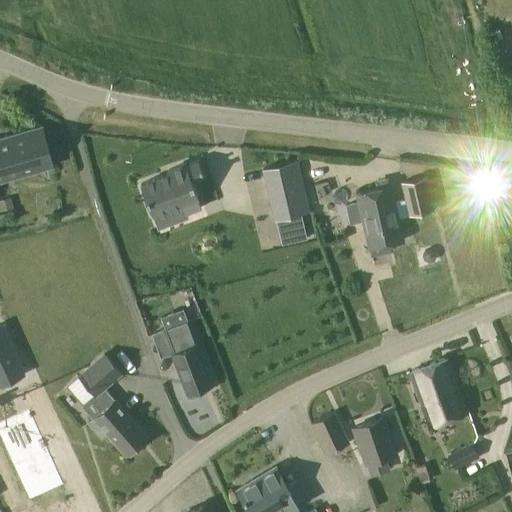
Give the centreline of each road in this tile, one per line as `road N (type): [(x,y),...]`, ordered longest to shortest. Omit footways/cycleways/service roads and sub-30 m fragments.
road 1 (unclassified): [(511,154),(106,100),(0,59)]
road 2 (residential): [(134,511),(193,458),(308,387),(511,302)]
road 3 (unknown): [(482,315),(508,394),(498,451),(511,485)]
